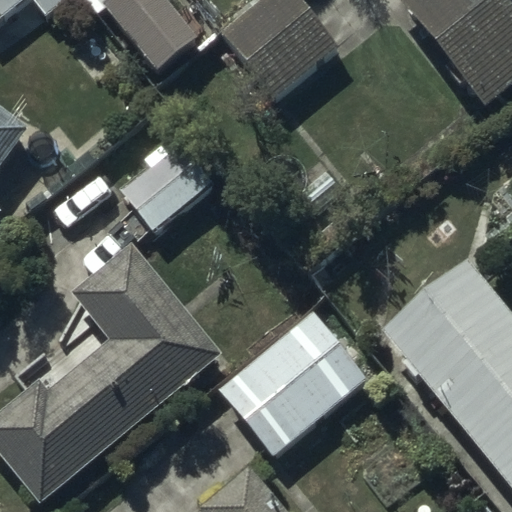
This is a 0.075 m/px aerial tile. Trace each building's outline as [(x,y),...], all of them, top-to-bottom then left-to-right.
[(76,2),(74,0),(0,0),(0,32),(32,7),(47,26),(76,2)] [(74,0),(76,2),(95,25),(106,16),(159,82),(199,49),(163,4),(168,0),(74,0)] [(296,0),(275,0),(223,41),(276,108),(341,58),(296,0)] [(511,100),(511,0),(391,0),(390,1),(490,119),(511,100)] [(0,177),(27,140),(0,119),(0,177)] [(177,154),(121,200),(155,242),(211,196),(177,154)] [(0,466),(37,511),(42,511),(221,365),(133,257),(72,307),(108,351),(49,399),(42,390),(0,424),(0,466)] [(511,328),(468,275),(381,343),(511,501),(511,328)] [(314,322),(219,398),(274,466),(369,390),(314,322)] [(275,511),(250,482),(212,511),(275,511)]
